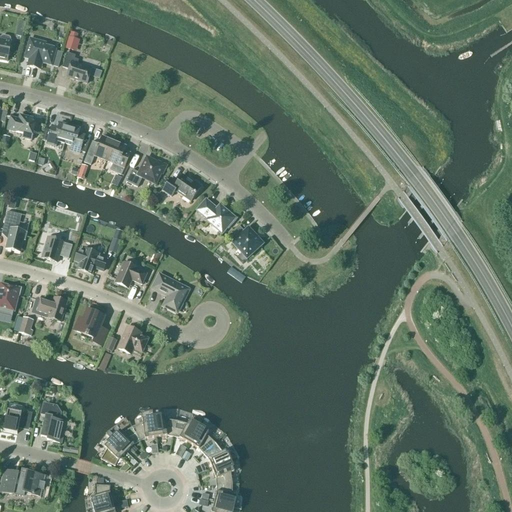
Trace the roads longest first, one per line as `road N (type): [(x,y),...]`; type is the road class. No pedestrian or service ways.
road 1 (primary): [(511,327),(416,179),(251,0)]
road 2 (residential): [(189,337),(92,292),(0,265)]
road 3 (residential): [(165,141),(0,89)]
road 4 (residential): [(145,488),(0,448)]
